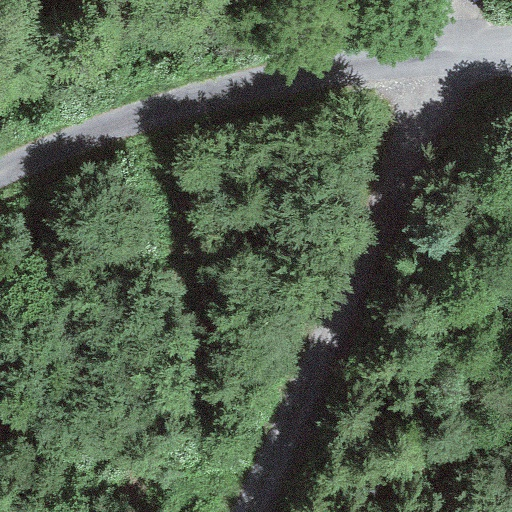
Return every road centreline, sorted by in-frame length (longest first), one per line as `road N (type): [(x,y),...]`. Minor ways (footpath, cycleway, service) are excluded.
road 1 (track): [(255,511),(449,68)]
road 2 (track): [(0,183),(96,140),(246,94),(449,68)]
